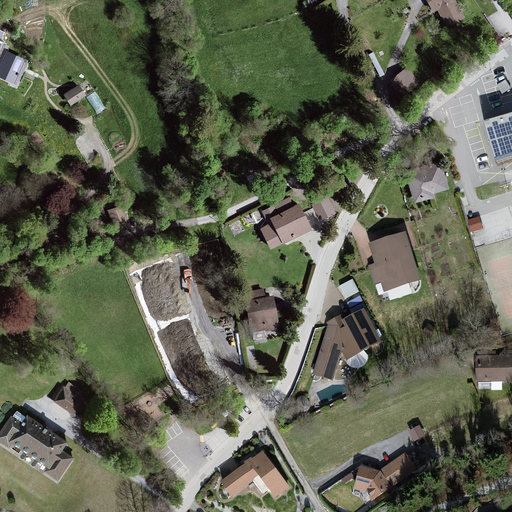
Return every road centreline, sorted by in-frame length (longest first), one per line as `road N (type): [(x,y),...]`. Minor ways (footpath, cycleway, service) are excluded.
road 1 (residential): [(407,128),(345,149),(200,226),(0,286)]
road 2 (residential): [(407,128),(344,224),(287,384),(264,413)]
road 3 (residential): [(511,46),(407,128)]
road 4 (residential): [(264,413),(198,482),(181,511)]
